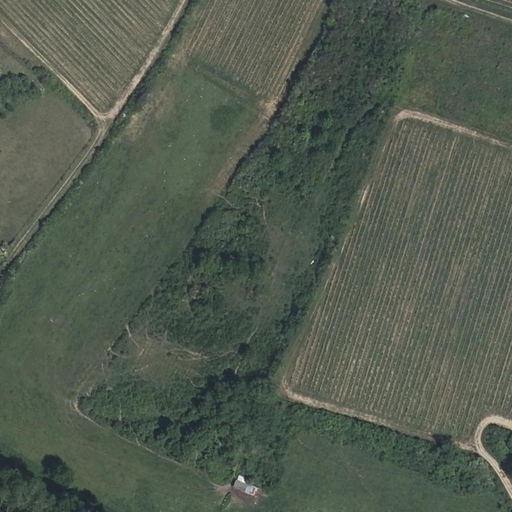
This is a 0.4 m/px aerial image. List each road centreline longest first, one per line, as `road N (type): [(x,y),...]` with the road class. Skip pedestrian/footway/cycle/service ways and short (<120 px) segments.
road 1 (track): [(511,143),(416,113),(390,125),(284,378),(292,396),(481,451)]
road 2 (track): [(0,15),(102,116),(119,106),(182,0)]
road 3 (track): [(102,116),(99,136),(0,270)]
